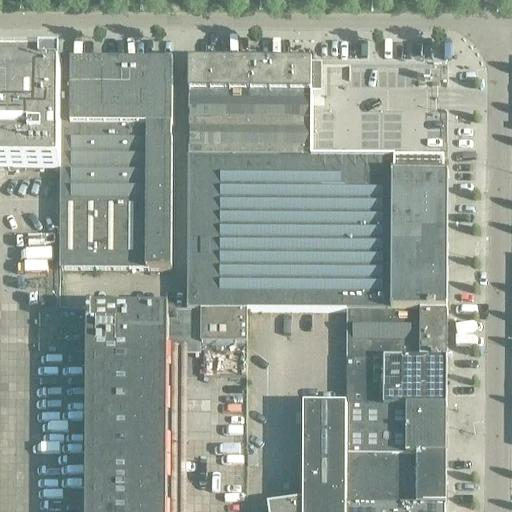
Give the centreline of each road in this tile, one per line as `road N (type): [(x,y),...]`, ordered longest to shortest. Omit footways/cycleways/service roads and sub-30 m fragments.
road 1 (unclassified): [(498,26),(0,24)]
road 2 (unclassified): [(496,511),(498,26)]
